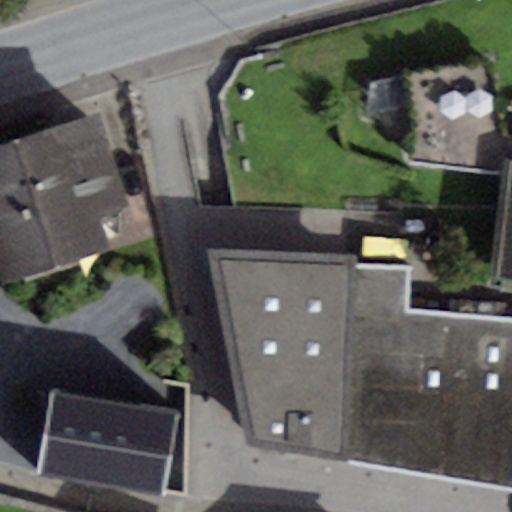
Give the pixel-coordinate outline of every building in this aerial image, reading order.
[(491,62),(405,73),(408,163),(498,176),(500,159),(491,62)] [(100,114),(0,145),(0,273),(3,283),(111,248),(102,219),(131,210),(100,114)] [(511,160),(500,159),(498,176),(490,282),(511,285),(511,160)] [(411,267),(209,249),(248,444),(511,490),(511,318),(410,308),(411,267)] [(178,411),(53,389),(38,470),(163,492),(178,411)]
